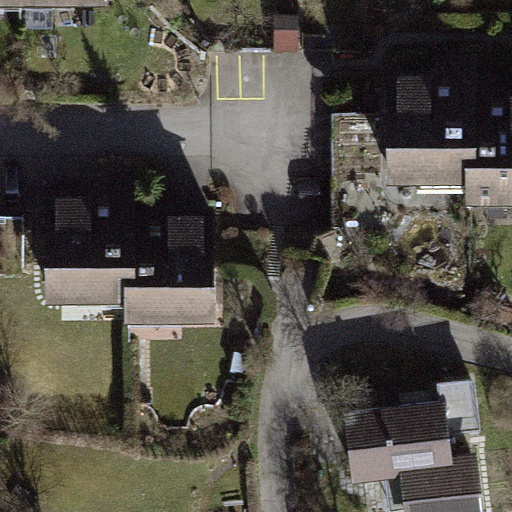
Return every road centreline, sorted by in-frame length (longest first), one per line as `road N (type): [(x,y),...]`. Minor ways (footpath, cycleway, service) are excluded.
road 1 (residential): [(280,511),(278,402),(283,379),(312,340),(362,322),(396,323),(511,353)]
road 2 (residential): [(0,131),(286,130)]
